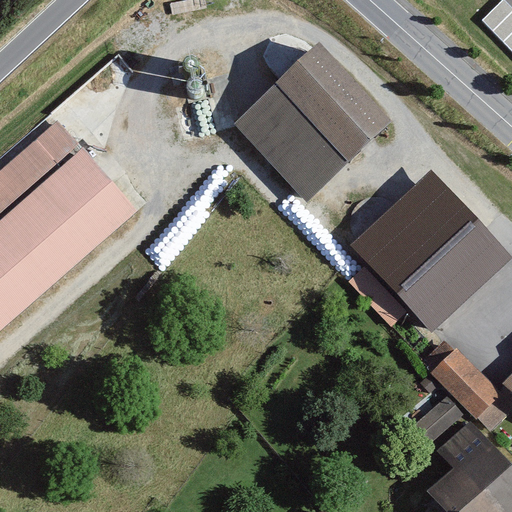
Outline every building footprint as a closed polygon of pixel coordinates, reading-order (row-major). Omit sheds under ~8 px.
[(500,0),(482,17),(511,48),(511,3),(509,0),(500,0)] [(310,47),(229,124),(304,202),(385,126),(310,47)] [(57,122),(0,171),(0,326),(134,211),(57,122)] [(438,209),(383,260),(441,324),(497,272),(438,209)] [(499,386),(453,342),(428,368),(478,417),(504,391),(499,386)] [(511,373),(499,386),(504,391),(511,399),(511,373)] [(463,414),(449,398),(404,434),(418,451),(463,414)] [(511,511),(511,461),(471,416),(437,447),(455,467),(427,493),(443,511),(511,511)]
